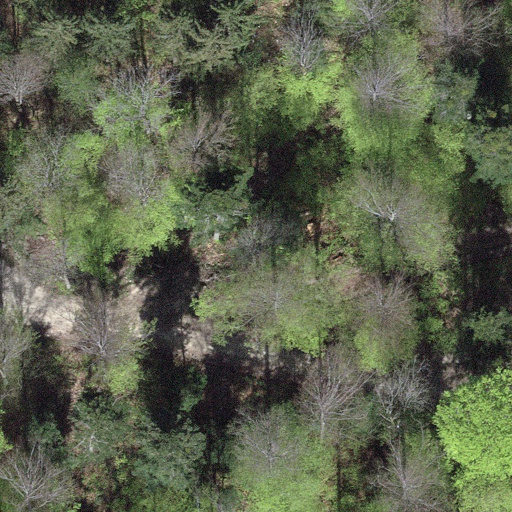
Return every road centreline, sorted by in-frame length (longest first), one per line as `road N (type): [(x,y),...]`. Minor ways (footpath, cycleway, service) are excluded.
road 1 (track): [(511,240),(112,324)]
road 2 (track): [(112,324),(511,400)]
road 3 (track): [(112,324),(0,378)]
